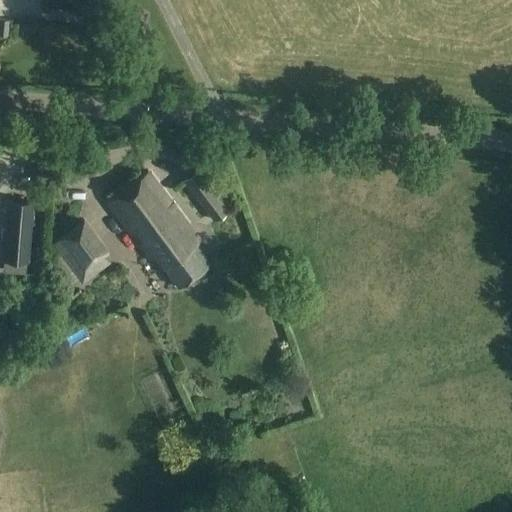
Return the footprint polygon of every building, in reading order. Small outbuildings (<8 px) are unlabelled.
[(214,220),(227,211),(196,169),(183,179),(214,220)] [(200,240),(147,171),(106,201),(129,232),(134,229),(142,240),(138,244),(149,259),(154,256),(177,286),(209,262),(195,244),(200,240)] [(6,199),(2,259),(3,259),(27,261),(28,261),(33,201),(6,199)] [(50,242),(81,283),(110,262),(104,253),(107,250),(83,218),(59,234),(60,235),(50,242)] [(149,262),(138,269),(149,289),(161,282),(149,262)] [(3,292),(0,294),(0,314),(0,315),(12,307),(3,292)]
